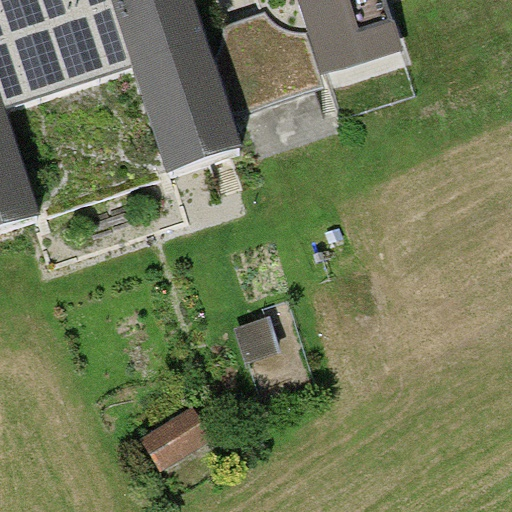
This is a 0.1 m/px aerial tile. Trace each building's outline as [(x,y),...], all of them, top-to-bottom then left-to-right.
[(104,0),(0,0),(0,105),(2,112),(127,73),(104,0)] [(236,143),(189,0),(111,0),(164,166),(236,143)] [(306,0),(324,24),(358,0),(306,0)] [(0,136),(0,228),(26,221),(0,136)] [(150,434),(161,464),(212,447),(201,416),(150,434)]
